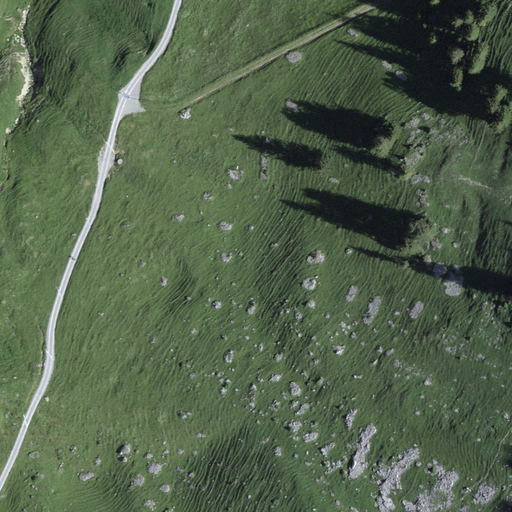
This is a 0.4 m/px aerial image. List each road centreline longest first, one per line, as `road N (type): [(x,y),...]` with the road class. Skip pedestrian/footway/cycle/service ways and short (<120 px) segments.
road 1 (track): [(124,98),(97,203),(59,300),(44,381),(0,486)]
road 2 (track): [(124,98),(184,103),(379,0)]
